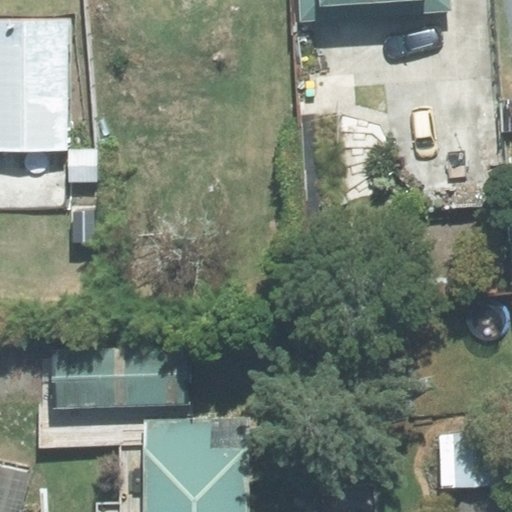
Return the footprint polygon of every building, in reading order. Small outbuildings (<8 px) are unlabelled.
[(456,0),(304,0),(306,24),(458,15),(456,0)] [(0,25),(0,155),(71,156),(71,24),(0,25)] [(247,94),(249,152),(276,151),(275,94),(247,94)] [(177,112),(174,141),(210,145),(212,115),(177,112)] [(100,154),(72,154),(72,186),(100,186),(100,154)] [(460,204),(461,244),(500,245),(501,205),(460,204)] [(71,210),(71,251),(98,251),(98,210),(71,210)] [(392,341),(363,342),(364,368),(392,368),(392,341)] [(190,347),(59,351),(60,413),(192,408),(190,347)] [(435,359),(401,361),(403,391),(436,389),(435,359)] [(150,511),(251,511),(247,419),(147,423),(150,511)] [(444,439),(445,491),(485,492),(484,438),(444,439)]
